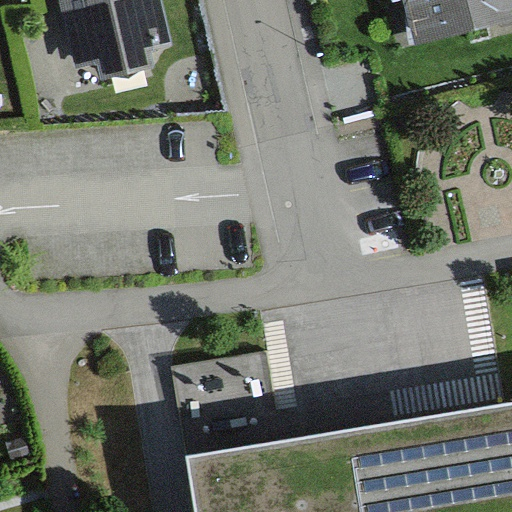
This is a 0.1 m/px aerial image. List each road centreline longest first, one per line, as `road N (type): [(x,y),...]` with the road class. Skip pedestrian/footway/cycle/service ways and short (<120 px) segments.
road 1 (residential): [(321,283),(255,0)]
road 2 (residential): [(0,294),(36,328),(61,488)]
